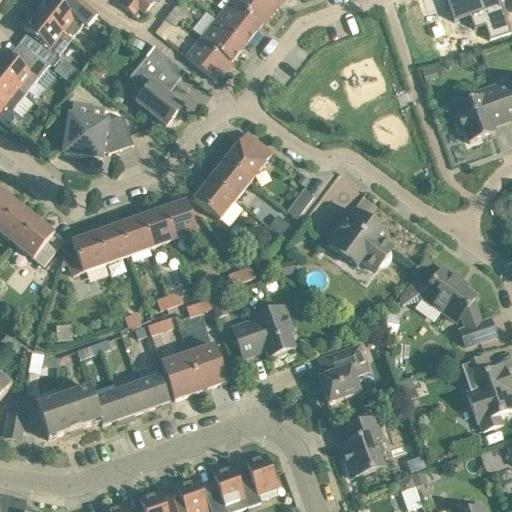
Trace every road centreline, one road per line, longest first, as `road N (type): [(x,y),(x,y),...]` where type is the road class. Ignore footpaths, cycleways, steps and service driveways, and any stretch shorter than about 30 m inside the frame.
road 1 (residential): [(0,476),(131,475),(238,426),(277,430),(305,456),(321,511)]
road 2 (residential): [(0,141),(66,195),(92,199),(171,169),(214,115),(245,104)]
road 3 (residential): [(459,234),(356,158),(305,150),(245,104)]
road 4 (residential): [(245,104),(301,27),(376,0)]
